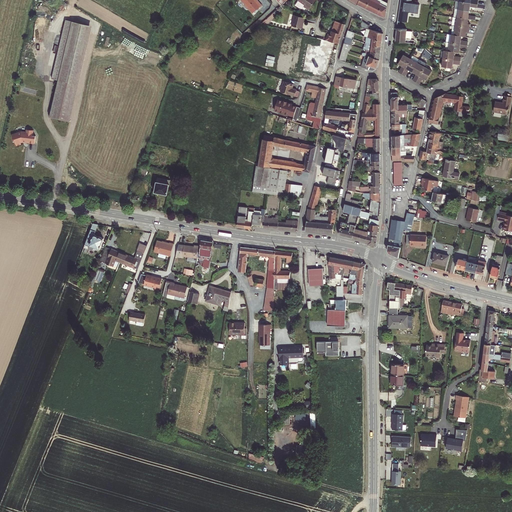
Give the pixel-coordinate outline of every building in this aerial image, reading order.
[(241,0),(246,5),(246,6),(249,8),(254,13),(262,4),(258,0),(256,0),(256,1),(255,0),(241,0)] [(374,0),(366,0),(363,7),(383,17),(385,15),(387,6),(374,0)] [(397,0),(395,23),(393,42),(403,44),(414,45),(413,48),(415,49),(419,49),(420,40),(414,39),(414,41),(403,40),(404,31),(416,32),(416,28),(416,27),(406,26),(407,23),(405,23),(407,0),(397,0)] [(475,9),(476,5),(458,3),(453,2),(452,11),(453,11),(457,11),(467,13),(468,8),(475,9)] [(467,17),(467,13),(457,11),(453,11),(452,19),(466,21),(473,22),(474,18),(467,17)] [(305,17),(295,14),(292,25),(300,27),(301,23),(303,24),(305,17)] [(360,22),(368,26),(370,23),(363,18),(360,22)] [(69,121),(92,26),(65,19),(51,78),(58,80),(49,116),(69,121)] [(454,28),(468,30),(468,26),(465,25),(466,21),(452,19),(451,19),(450,28),(451,28),(454,28)] [(334,41),(339,42),(342,31),(345,23),(342,22),(340,26),(339,26),(338,25),(333,24),(330,34),(328,33),(326,39),(334,41)] [(373,35),(373,37),(382,39),(383,32),(368,27),(367,31),(368,32),(368,34),(373,35)] [(467,35),(468,30),(454,28),(453,37),(459,38),(464,39),(464,35),(467,35)] [(368,42),(372,43),(381,45),(382,39),(373,37),(369,36),(368,42)] [(458,43),(459,38),(453,37),(450,37),(448,37),(447,45),(465,48),(465,44),(458,43)] [(327,43),(326,46),(337,49),(339,42),(334,41),(326,39),(321,38),(320,41),(327,43)] [(342,44),(342,46),(348,49),(349,49),(351,43),(350,43),(344,40),(342,44)] [(372,43),(371,49),(380,52),(381,45),(372,43)] [(464,52),(465,48),(447,45),(446,53),(452,54),(456,54),(457,51),(464,52)] [(318,49),(335,56),(337,49),(326,46),(326,48),(319,46),(318,49)] [(339,58),(346,60),(348,49),(342,46),(339,58)] [(309,75),(330,80),(335,62),(327,60),(324,70),(309,67),(314,50),(306,47),(305,51),(292,48),(291,55),(297,56),(296,61),(300,62),(299,66),(292,65),(291,70),(297,71),(309,75)] [(371,49),(370,55),(379,58),(380,52),(371,49)] [(452,58),(452,54),(446,53),(442,52),(441,60),(458,63),(459,59),(452,58)] [(361,66),(369,68),(370,63),(377,66),(379,58),(370,55),(368,54),(367,55),(364,54),(361,66)] [(408,61),(399,57),(394,66),(400,69),(397,75),(400,77),(408,61)] [(457,67),(458,63),(441,60),(439,69),(450,71),(450,66),(457,67)] [(415,65),(408,61),(400,77),(403,79),(406,72),(410,74),(415,65)] [(417,62),(415,65),(410,74),(414,76),(411,82),(414,84),(422,69),(424,65),(417,62)] [(431,74),(422,69),(414,84),(417,86),(421,80),(426,83),(431,74)] [(357,78),(337,74),(335,85),(347,87),(348,85),(355,86),(357,78)] [(373,96),(380,97),(380,79),(378,77),(369,77),(368,85),(372,86),(373,96)] [(389,79),(390,108),(406,109),(414,109),(414,105),(411,104),(406,104),(406,103),(407,99),(408,97),(418,103),(425,107),(426,101),(389,79)] [(281,91),(295,95),(297,88),(293,87),(294,83),(284,80),(281,91)] [(318,97),(316,104),(323,105),(326,88),(308,83),(306,90),(313,91),(312,95),(318,97)] [(428,122),(438,123),(443,98),(456,100),(457,94),(445,92),(437,96),(435,97),(434,98),(433,100),(428,122)] [(456,100),(455,109),(460,111),(469,112),(470,106),(461,105),(463,95),(457,94),(456,100)] [(496,113),(507,115),(509,106),(510,106),(511,98),(505,97),(503,104),(498,103),(496,113)] [(284,100),(278,98),(275,109),(295,115),(298,106),(293,104),(293,103),(287,101),(288,101),(284,100)] [(359,136),(381,135),(381,131),(376,131),(376,129),(374,129),(374,131),(365,131),(368,119),(374,119),(374,121),(375,121),(376,127),(381,127),(380,103),(375,103),(375,109),(369,109),(364,109),(359,136)] [(314,114),(321,116),(323,105),(316,104),(314,104),(312,105),(310,113),(314,114)] [(390,108),(390,122),(399,122),(399,121),(398,121),(398,113),(406,113),(406,109),(390,108)] [(330,117),(341,119),(342,111),(327,109),(326,117),(330,117)] [(350,131),(354,131),(358,113),(342,111),(341,119),(352,120),(351,125),(347,124),(346,129),(350,131)] [(314,114),(312,125),(318,127),(321,116),(314,114)] [(411,129),(420,130),(423,115),(418,114),(418,117),(414,116),(411,129)] [(324,128),(340,133),(341,130),(335,128),(336,124),(329,123),(329,120),(325,119),(324,128)] [(390,127),(401,127),(401,132),(404,132),(404,129),(405,125),(405,122),(399,122),(390,122),(390,127)] [(21,131),(11,132),(12,139),(13,139),(14,144),(20,143),(19,141),(22,141),(24,142),(33,144),(35,137),(32,136),(33,131),(27,129),(26,132),(21,131)] [(439,154),(445,155),(447,148),(440,148),(441,142),(438,141),(440,132),(430,130),(425,151),(424,158),(427,158),(426,162),(433,164),(436,164),(437,162),(433,162),(434,159),(437,159),(439,154)] [(261,151),(272,154),(274,142),(275,135),(275,134),(264,132),(261,151)] [(347,138),(334,133),(333,134),(332,134),(332,135),(332,136),(332,137),(332,138),(336,144),(335,148),(338,149),(346,150),(347,138)] [(391,135),(391,146),(400,146),(400,145),(405,145),(414,145),(416,145),(419,133),(409,134),(409,135),(410,135),(410,136),(412,136),(410,142),(405,142),(405,138),(402,138),(403,134),(391,135)] [(306,159),(313,161),(316,145),(284,137),(280,136),(278,143),(307,151),(306,154),(308,155),(306,159)] [(373,144),(373,152),(381,152),(381,137),(370,138),(367,138),(367,142),(367,144),(373,144)] [(391,146),(391,153),(399,153),(405,153),(405,145),(400,145),(400,146),(391,146)] [(335,148),(329,147),(326,161),(334,163),(338,149),(335,148)] [(310,170),(312,170),(313,165),(305,164),(271,158),(260,156),(259,164),(269,166),(281,168),(281,165),(289,167),(310,170)] [(381,171),(381,168),(381,159),(367,159),(367,170),(372,171),(381,171)] [(391,183),(399,184),(399,180),(401,161),(393,160),(391,183)] [(139,172),(146,174),(148,166),(141,164),(139,172)] [(282,194),(286,195),(288,182),(279,176),(281,168),(269,166),(259,164),(258,164),(255,184),(254,191),(265,192),(268,193),(282,194)] [(441,175),(450,177),(451,172),(450,171),(451,165),(447,164),(443,164),(441,175)] [(281,165),(281,168),(279,176),(288,182),(289,167),(281,165)] [(341,170),(326,166),(324,173),(330,175),(329,182),(337,185),(341,170)] [(156,191),(169,193),(172,179),(159,176),(156,191)] [(421,181),(419,188),(430,190),(432,191),(434,191),(436,186),(434,186),(436,179),(420,176),(419,181),(421,181)] [(297,196),(301,196),(303,184),(288,182),(286,195),(297,196)] [(306,230),(334,233),(336,223),(328,222),(329,216),(321,215),(321,212),(319,212),(319,213),(317,213),(317,208),(322,186),(315,184),(309,207),(306,230)] [(367,195),(381,201),(381,191),(365,191),(364,191),(364,194),(367,195)] [(431,200),(441,202),(442,194),(443,193),(434,191),(432,191),(431,200)] [(473,200),(477,201),(479,192),(475,192),(471,191),(471,192),(469,199),(473,200)] [(374,216),(380,217),(381,201),(374,200),(366,196),(365,200),(371,204),(371,210),(375,211),(374,216)] [(350,212),(361,215),(362,210),(363,207),(346,202),(345,207),(351,209),(350,212)] [(253,227),(254,223),(255,211),(255,209),(256,208),(251,207),(249,217),(246,216),(245,227),(253,229),(253,227)] [(328,222),(336,223),(337,208),(332,208),(330,208),(329,216),(328,222)] [(421,217),(424,218),(426,211),(421,210),(421,208),(417,208),(416,215),(415,216),(421,217)] [(476,216),(477,210),(468,208),(465,219),(475,222),(476,216)] [(262,221),(265,222),(266,220),(266,217),(266,211),(263,210),(262,214),(257,213),(257,212),(255,211),(254,223),(261,224),(262,221)] [(238,226),(245,227),(246,216),(247,212),(243,211),(243,216),(239,215),(238,224),(238,226)] [(511,214),(499,211),(497,218),(504,220),(502,228),(511,229),(511,214)] [(348,221),(349,221),(349,222),(357,224),(359,218),(360,218),(361,215),(350,212),(348,221)] [(265,227),(279,228),(280,222),(280,216),(280,214),(276,214),(276,218),(274,218),(274,219),(269,219),(269,218),(266,217),(266,220),(265,222),(265,227)] [(391,218),(388,237),(400,240),(403,228),(410,230),(413,216),(406,214),(405,220),(391,218)] [(279,228),(299,230),(300,220),(289,219),(289,222),(280,222),(279,228)] [(340,233),(354,237),(356,228),(357,224),(349,222),(349,221),(348,221),(343,220),(340,233)] [(99,225),(94,224),(86,245),(90,247),(90,249),(95,250),(95,249),(100,251),(105,240),(95,236),(99,225)] [(369,244),(377,245),(379,226),(370,224),(370,229),(369,234),(371,234),(370,242),(369,244)] [(354,237),(370,242),(371,234),(369,234),(370,229),(365,228),(364,230),(356,228),(354,237)] [(425,235),(409,234),(408,245),(413,245),(419,246),(418,247),(424,248),(425,235)] [(387,252),(397,256),(400,240),(388,237),(386,249),(387,252)] [(167,257),(171,258),(175,246),(170,245),(170,246),(158,242),(155,253),(160,255),(159,258),(166,259),(167,257)] [(215,243),(203,242),(201,255),(201,261),(202,267),(205,268),(204,269),(211,270),(215,243)] [(142,245),(139,252),(145,255),(148,248),(142,245)] [(177,260),(184,261),(184,259),(185,248),(180,248),(177,260)] [(198,261),(200,249),(196,248),(196,249),(185,248),(184,259),(198,261)] [(242,248),(239,272),(247,273),(249,255),(258,256),(260,256),(266,257),(272,258),(270,281),(269,288),(276,289),(276,288),(276,277),(276,269),(277,263),(277,252),(260,250),(242,248)] [(117,262),(121,263),(124,255),(113,250),(107,265),(115,268),(117,262)] [(136,259),(124,255),(121,263),(133,268),(139,270),(145,255),(139,252),(136,259)] [(289,280),(291,280),(291,274),(281,273),(282,258),(289,259),(288,263),(293,264),(294,254),(277,252),(277,263),(276,269),(276,277),(276,288),(276,289),(275,290),(288,292),(289,280)] [(430,262),(444,266),(447,256),(433,253),(430,262)] [(493,279),(496,280),(502,256),(497,255),(495,263),(494,263),(492,263),(491,266),(489,276),(492,277),(493,279)] [(474,273),(482,275),(484,266),(485,262),(482,261),(483,258),(478,257),(477,264),(474,273)] [(333,258),(333,264),(330,264),(332,281),(337,281),(337,271),(341,272),(342,268),(344,268),(346,261),(333,258)] [(454,268),(463,270),(466,261),(457,259),(454,268)] [(354,262),(346,261),(344,268),(344,270),(345,276),(347,276),(346,271),(349,271),(348,275),(351,276),(354,262)] [(463,270),(474,273),(477,264),(473,263),(473,261),(472,261),(471,263),(466,261),(463,270)] [(361,263),(354,262),(351,276),(351,277),(358,279),(361,263)] [(367,265),(361,263),(358,279),(357,291),(364,292),(364,280),(367,265)] [(105,272),(98,269),(94,280),(101,282),(105,272)] [(327,286),(325,270),(311,271),(313,288),(327,286)] [(163,280),(148,276),(148,277),(143,275),(140,283),(145,285),(145,286),(156,289),(156,291),(161,292),(163,280)] [(266,280),(257,279),(256,287),(265,288),(266,280)] [(133,285),(127,282),(123,291),(130,294),(133,285)] [(186,299),(189,288),(176,285),(176,283),(168,282),(164,296),(169,297),(169,295),(186,299)] [(395,284),(388,283),(387,289),(389,290),(390,308),(399,308),(400,304),(402,290),(395,289),(395,284)] [(412,287),(395,284),(395,289),(402,290),(400,304),(402,304),(402,298),(405,299),(406,294),(411,295),(412,287)] [(230,312),(231,305),(233,293),(230,292),(226,292),(213,289),(210,300),(210,303),(223,306),(224,301),(229,302),(228,304),(227,312),(230,312)] [(190,295),(188,305),(197,307),(200,298),(190,295)] [(336,309),(328,309),(327,326),(345,326),(346,298),(336,298),(336,309)] [(462,309),(462,305),(444,301),(441,313),(454,315),(454,314),(463,316),(464,313),(461,313),(462,309)] [(390,308),(390,315),(389,327),(406,328),(407,317),(399,316),(399,308),(390,308)] [(146,316),(131,314),(130,322),(145,324),(146,316)] [(246,334),(246,323),(241,322),(241,323),(238,323),(238,322),(231,322),(231,334),(246,334)] [(271,337),(271,325),(262,325),(262,333),(261,333),(261,340),(262,340),(261,346),(270,346),(270,337),(271,337)] [(493,331),(494,327),(488,326),(486,344),(491,345),(493,345),(495,331),(493,331)] [(465,334),(458,333),(456,351),(470,353),(471,341),(464,340),(465,334)] [(338,340),(317,340),(316,351),(326,351),(326,355),(339,355),(338,340)] [(432,345),(427,345),(426,356),(441,357),(441,353),(445,354),(446,345),(436,344),(436,346),(432,345)] [(493,345),(491,345),(486,344),(484,354),(490,355),(493,355),(495,355),(496,345),(494,345),(493,345)] [(304,348),(280,348),(280,365),(289,365),(289,363),(299,363),(299,358),(304,358),(304,348)] [(490,355),(484,354),(483,362),(489,363),(489,359),(492,359),(501,360),(501,362),(503,362),(509,363),(510,359),(502,358),(502,356),(495,355),(493,355),(490,355)] [(400,364),(392,364),(391,374),(403,375),(404,365),(404,363),(400,362),(400,364)] [(488,371),(489,363),(483,362),(482,369),(480,369),(480,373),(480,376),(486,377),(487,377),(494,378),(495,372),(488,371)] [(403,385),(403,375),(391,374),(391,384),(403,385)] [(470,397),(457,395),(457,399),(457,400),(455,416),(466,418),(470,397)] [(403,410),(395,409),(395,414),(394,414),(393,429),(403,430),(404,414),(403,414),(403,410)] [(468,430),(457,429),(456,436),(459,437),(459,439),(448,438),(447,449),(463,451),(464,441),(466,441),(468,430)] [(412,437),(393,436),(393,441),(393,446),(407,447),(407,446),(411,446),(412,437)] [(438,436),(431,436),(431,437),(429,437),(428,436),(423,436),(422,447),(437,448),(438,436)] [(403,484),(404,470),(400,470),(400,463),(394,462),(394,484),(403,484)]
